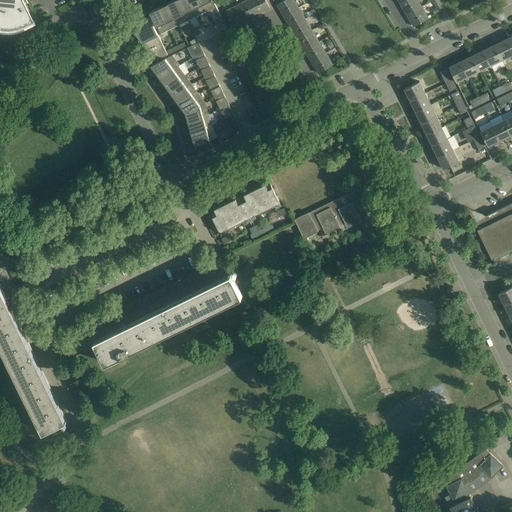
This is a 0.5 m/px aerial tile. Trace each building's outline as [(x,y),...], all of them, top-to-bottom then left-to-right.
[(0,0),(0,29),(3,30),(6,30),(9,30),(13,29),(16,28),(19,27),(22,26),(32,21),(21,0),(0,0)] [(174,0),(168,3),(179,24),(188,20),(178,0),(174,0)] [(178,0),(188,20),(197,15),(189,0),(178,0)] [(201,0),(189,0),(197,15),(206,11),(207,12),(201,0)] [(213,0),(201,0),(207,12),(209,16),(219,11),(213,0)] [(246,20),(258,14),(250,0),(247,0),(238,5),(246,20)] [(265,0),(250,0),(258,14),(270,8),(265,0)] [(284,0),(277,4),(284,16),(298,7),(294,0),(284,0)] [(405,0),(400,3),(407,15),(422,6),(417,0),(405,0)] [(170,29),(179,24),(168,3),(159,8),(170,29)] [(234,26),(246,20),(238,5),(226,11),(234,26)] [(429,18),(422,6),(407,15),(414,26),(429,18)] [(291,27),(305,19),(298,7),(284,16),(291,27)] [(170,29),(159,8),(150,12),(161,35),(162,35),(161,33),(170,29)] [(133,27),(132,27),(143,42),(146,46),(142,47),(143,48),(150,62),(149,63),(149,64),(156,60),(168,55),(166,51),(150,18),(149,19),(150,21),(148,23),(135,29),(133,27)] [(298,39),(312,30),(305,19),(291,27),(298,39)] [(213,25),(214,25),(214,26),(218,34),(227,29),(224,23),(221,24),(220,22),(213,25)] [(208,38),(218,34),(214,26),(214,25),(213,25),(213,24),(204,28),(203,26),(203,27),(204,30),(208,38)] [(203,27),(194,31),(197,38),(199,42),(199,43),(208,38),(204,30),(203,27)] [(319,42),(312,30),(298,39),(305,50),(319,42)] [(501,42),(495,45),(502,59),(511,54),(511,51),(506,39),(501,41),(501,42)] [(193,58),(199,55),(204,53),(199,43),(198,42),(192,45),(190,47),(188,47),(193,58)] [(326,53),(319,42),(305,50),(311,62),(326,53)] [(172,48),(166,51),(168,55),(173,52),(180,49),(178,45),(172,48)] [(502,59),(495,45),(489,48),(488,47),(483,50),(491,65),(502,59)] [(491,65),(483,50),(478,52),(478,53),(475,54),(472,56),(479,70),(482,69),(490,65),(491,65)] [(204,53),(199,55),(202,62),(207,59),(204,53)] [(333,64),(326,53),(311,62),(318,73),(333,64)] [(158,74),(157,75),(158,75),(180,65),(179,64),(176,66),(172,56),(173,56),(173,55),(151,66),(152,66),(158,74)] [(341,59),(338,55),(332,58),(335,63),(341,59)] [(479,70),(472,56),(466,59),(466,58),(460,61),(468,76),(473,73),(479,70)] [(468,76),(460,61),(455,63),(456,64),(450,67),(450,66),(449,67),(456,82),(468,76)] [(209,63),(204,66),(207,72),(212,70),(209,63)] [(180,65),(158,75),(158,76),(159,75),(165,84),(164,84),(165,85),(186,74),(183,75),(178,66),(180,65)] [(446,83),(452,80),(446,68),(440,71),(446,83)] [(172,93),(171,93),(171,94),(193,84),(193,83),(190,84),(185,75),(187,74),(186,74),(165,85),(166,85),(172,93)] [(214,74),(209,76),(212,82),(217,80),(214,74)] [(450,91),(456,88),(452,80),(446,83),(450,91)] [(410,101),(425,93),(419,81),(419,82),(405,89),(405,88),(404,89),(405,89),(408,95),(407,95),(410,101)] [(501,86),(504,92),(511,88),(511,86),(509,82),(501,86)] [(179,102),(178,103),(178,104),(200,93),(200,92),(197,94),(192,84),(193,84),(171,94),(172,95),(172,94),(179,102)] [(219,84),(213,86),(217,93),(222,90),(219,84)] [(496,96),(504,92),(501,86),(492,90),(496,96)] [(457,106),(463,103),(458,91),(451,94),(457,106)] [(486,92),(478,96),(481,103),(490,99),(486,92)] [(186,112),(185,112),(185,113),(207,102),(204,103),(199,94),(200,93),(178,104),(179,103),(186,112)] [(416,112),(431,104),(425,93),(410,101),(412,106),(413,105),(416,112)] [(223,94),(218,96),(222,103),(227,100),(223,94)] [(500,106),(508,101),(505,95),(497,99),(500,106)] [(470,109),(481,103),(478,96),(470,101),(471,104),(468,106),(470,109)] [(431,104),(416,112),(419,118),(418,118),(421,123),(436,116),(443,112),(437,101),(431,104)] [(186,113),(189,123),(188,124),(210,113),(209,114),(204,104),(207,103),(207,102),(185,113),(186,113)] [(491,102),(483,106),(486,113),(495,108),(491,102)] [(463,103),(457,106),(461,114),(467,111),(463,103)] [(228,104),(223,107),(226,113),(232,111),(228,104)] [(478,117),(486,113),(483,106),(474,110),(478,117)] [(210,113),(188,124),(189,125),(189,124),(192,134),(191,135),(213,124),(212,125),(207,115),(210,114),(210,113)] [(228,130),(239,125),(233,114),(226,118),(223,119),(228,130)] [(501,115),(490,121),(492,126),(500,141),(505,139),(505,138),(511,135),(504,120),(501,115)] [(427,134),(442,127),(436,116),(421,123),(423,128),(424,128),(427,134)] [(468,128),(474,125),(470,117),(464,120),(468,128)] [(213,124),(191,135),(192,136),(192,135),(193,139),(195,146),(195,147),(203,143),(210,139),(217,136),(216,135),(215,136),(211,127),(214,125),(213,124)] [(474,140),(480,137),(474,125),(468,128),(462,131),(468,142),(473,139),(474,140)] [(495,144),(500,141),(492,126),(481,131),(488,146),(488,147),(489,146),(494,143),(495,144)] [(432,146),(447,138),(442,127),(427,134),(430,140),(429,141),(432,146)] [(485,148),(480,137),(474,140),(479,151),(485,148)] [(453,150),(447,138),(432,146),(435,151),(438,157),(453,150)] [(210,139),(203,143),(205,148),(212,145),(210,139)] [(438,157),(441,163),(443,169),(444,169),(444,168),(458,162),(459,161),(458,160),(464,158),(458,147),(453,150),(438,157)] [(309,212),(295,219),(302,234),(302,233),(304,237),(317,231),(317,232),(318,231),(316,227),(321,224),(324,229),(324,228),(326,232),(339,226),(340,226),(338,222),(343,219),(345,223),(346,223),(348,227),(361,221),(362,221),(367,232),(373,229),(372,226),(355,191),(362,188),(361,186),(357,178),(342,186),(346,193),(346,194),(309,213),(309,212)] [(255,190),(265,211),(280,203),(270,183),(266,186),(265,185),(255,190)] [(240,198),(250,218),(265,211),(255,190),(244,195),(244,196),(240,198)] [(235,225),(250,218),(240,198),(236,200),(235,199),(225,204),(235,225)] [(511,202),(487,215),(470,214),(482,238),(476,241),(487,263),(511,251),(511,202)] [(235,225),(225,204),(214,210),(215,211),(210,213),(220,233),(235,225)] [(286,213),(284,209),(275,213),(277,218),(286,213)] [(261,229),(259,224),(250,229),(252,233),(261,229)] [(376,228),(367,232),(370,239),(368,240),(369,240),(380,235),(376,228)] [(233,239),(231,235),(222,239),(224,244),(233,239)] [(231,274),(122,328),(120,325),(107,335),(95,341),(95,340),(106,363),(242,296),(242,297),(242,296),(231,273),(230,273),(231,274)] [(66,419),(8,299),(0,283),(0,341),(44,431),(43,431),(44,431),(67,420),(67,418),(66,419)] [(505,305),(511,301),(511,286),(499,293),(505,305)] [(484,471),(491,478),(503,465),(491,453),(487,457),(482,452),(443,480),(454,502),(449,504),(452,511),(477,511),(469,494),(465,485),(471,481),(479,476),(484,471)] [(508,511),(511,510),(511,502),(501,508),(503,511),(508,511)]
